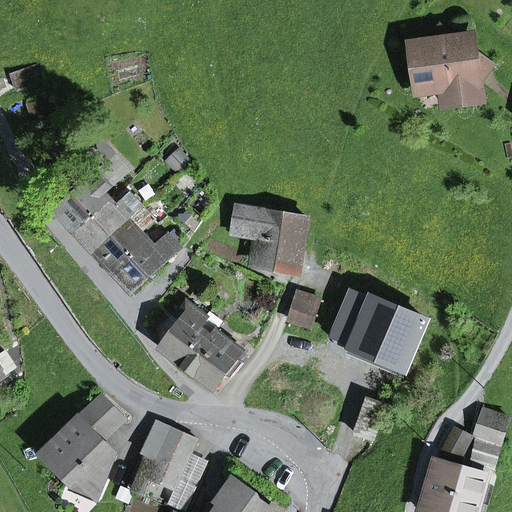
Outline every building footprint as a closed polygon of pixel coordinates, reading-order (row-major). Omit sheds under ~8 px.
[(445,107),(482,102),(480,82),(479,74),(487,64),(476,55),(474,37),(456,39),(441,27),(429,43),(411,45),(416,83),(441,79),(443,92),(445,107)] [(479,74),(480,82),(492,68),(487,64),(479,74)] [(11,75),(17,92),(43,82),(37,65),(11,75)] [(418,95),(443,92),(441,79),(416,83),(418,95)] [(22,106),(27,120),(50,112),(44,97),(22,106)] [(107,158),(94,170),(87,155),(78,164),(92,180),(117,156),(103,141),(97,146),(107,158)] [(97,146),(87,155),(94,170),(107,158),(97,146)] [(191,163),(179,151),(168,162),(179,174),(191,163)] [(57,213),(76,233),(112,200),(106,194),(130,171),(117,156),(92,180),(57,213)] [(112,200),(76,233),(94,253),(143,207),(131,194),(117,206),(112,200)] [(259,240),(255,264),(297,271),(306,217),(238,206),(233,236),(259,240)] [(94,253),(113,273),(149,240),(142,233),(156,220),(143,207),(94,253)] [(169,234),(155,247),(149,240),(113,273),(133,294),(182,248),(169,234)] [(409,330),(422,335),(435,303),(380,280),(361,324),(403,342),(409,330)] [(209,306),(211,303),(198,293),(195,296),(209,306)] [(290,319),(312,326),(315,317),(321,300),(299,293),(290,319)] [(321,300),(315,317),(325,320),(331,303),(321,300)] [(162,349),(184,366),(208,334),(199,328),(208,316),(188,301),(182,309),(180,308),(154,328),(162,349)] [(325,320),(336,323),(341,307),(331,303),(325,320)] [(218,331),(224,323),(210,313),(208,316),(199,328),(208,334),(213,338),(218,331)] [(218,331),(213,338),(208,334),(184,366),(214,389),(228,370),(235,375),(243,365),(236,360),(243,351),(218,331)] [(0,378),(16,367),(7,354),(0,358),(0,378)] [(80,420),(102,442),(124,420),(102,398),(80,420)] [(370,399),(357,435),(374,440),(386,405),(370,399)] [(485,411),(476,438),(501,446),(511,419),(485,411)] [(97,497),(115,455),(102,442),(80,420),(44,455),(72,483),(78,478),(97,497)] [(157,461),(158,459),(184,471),(190,456),(197,440),(171,429),(170,430),(159,425),(146,456),(157,461)] [(460,459),(472,436),(456,428),(444,451),(460,459)] [(481,503),(488,505),(496,477),(496,469),(500,448),(480,442),(473,470),(470,478),(487,482),(481,503)] [(152,477),(176,488),(184,471),(158,459),(157,461),(146,456),(131,490),(143,496),(152,477)] [(169,504),(186,511),(207,463),(190,456),(184,471),(176,488),(169,504)] [(439,460),(423,511),(451,511),(462,475),(470,478),(473,470),(439,460)] [(451,511),(478,511),(481,503),(487,482),(470,478),(462,475),(451,511)] [(95,502),(97,497),(78,478),(72,483),(69,491),(95,502)] [(264,511),(252,503),(256,498),(234,482),(221,501),(227,506),(222,511),(264,511)] [(264,511),(270,511),(272,509),(256,498),(252,503),(264,511)] [(222,511),(227,506),(221,501),(213,511),(222,511)]
